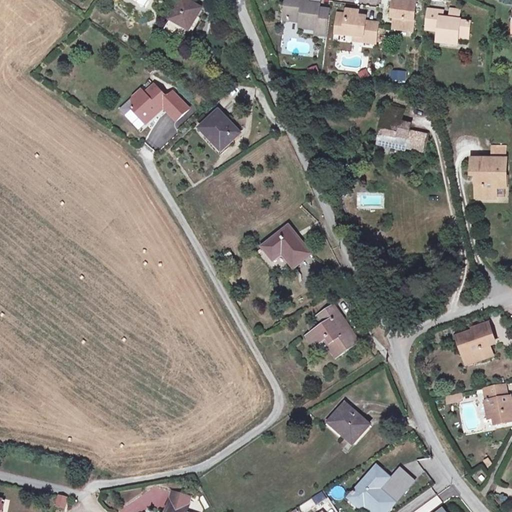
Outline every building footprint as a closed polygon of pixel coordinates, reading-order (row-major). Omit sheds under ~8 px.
[(183,43),(202,9),(185,0),(182,0),(165,32),(183,43)] [(326,36),(329,11),(320,10),(320,6),(309,5),(304,4),(304,0),(286,0),(284,20),(301,22),(301,28),(317,30),(316,35),(326,36)] [(413,31),(417,3),(395,0),(393,19),(396,19),(395,29),(413,31)] [(461,21),(462,11),(451,10),(449,20),(461,21)] [(376,43),(378,25),(365,23),(366,18),(358,17),(359,12),(348,11),(347,16),(339,15),(337,34),(356,36),(356,34),(363,35),(363,42),(376,43)] [(469,35),(470,23),(461,21),(449,20),(442,19),(443,12),(430,11),(428,29),(440,31),(439,42),(458,44),(459,34),(469,35)] [(467,45),(469,35),(459,34),(458,44),(467,45)] [(319,72),(317,66),(307,70),(309,76),(319,72)] [(369,75),(366,70),(359,74),(361,79),(369,75)] [(404,80),(404,72),(395,72),(394,80),(404,80)] [(158,107),(161,105),(177,121),(190,109),(174,92),(167,98),(155,85),(145,94),(141,90),(133,98),(133,109),(141,118),(143,115),(150,122),(159,113),(159,109),(158,107)] [(403,111),(404,106),(388,103),(387,108),(403,111)] [(423,152),(427,136),(409,132),(411,126),(401,123),(403,111),(387,108),(380,145),(405,151),(406,148),(423,152)] [(240,134),(219,112),(201,129),(217,146),(224,139),(229,144),(240,134)] [(150,122),(143,115),(141,118),(147,124),(150,122)] [(222,151),(229,144),(224,139),(217,146),(222,151)] [(506,160),(506,147),(491,147),(491,160),(506,160)] [(506,188),(506,160),(491,160),(473,160),(473,176),(478,176),(477,198),(496,198),(496,188),(506,188)] [(311,255),(289,228),(264,248),(274,260),(283,253),(295,268),(311,255)] [(360,343),(348,325),(346,326),(339,316),(341,315),(335,306),(317,318),(323,327),(308,337),(315,348),(328,340),(333,348),(331,350),(337,359),(360,343)] [(490,346),(488,339),(494,337),(489,324),(473,329),(474,332),(458,337),(463,354),(471,351),(475,363),(494,356),(490,346)] [(496,344),(494,337),(488,339),(490,346),(496,344)] [(475,363),(471,351),(463,354),(467,365),(475,363)] [(511,409),(511,410),(506,385),(484,389),(488,411),(494,410),(495,418),(497,425),(511,421),(511,409)] [(464,401),(465,400),(463,393),(446,397),(447,406),(463,403),(463,402),(463,401),(464,401)] [(370,426),(350,408),(348,411),(343,407),(331,421),(332,422),(345,433),(343,435),(353,445),(370,426)] [(345,433),(332,422),(328,426),(341,438),(343,435),(345,433)] [(393,479),(378,467),(373,472),(381,480),(376,486),(383,491),(391,482),(405,494),(415,482),(401,470),(393,479)] [(383,491),(376,486),(381,480),(373,472),(352,497),(358,503),(361,499),(375,511),(377,511),(378,511),(389,511),(405,494),(391,482),(383,491)] [(424,504),(436,494),(430,488),(419,497),(424,504)] [(189,505),(191,498),(172,492),(170,499),(189,505)] [(315,504),(326,499),(323,492),(312,497),(315,504)] [(65,508),(68,497),(60,496),(58,506),(65,508)] [(377,511),(375,511),(361,499),(358,503),(352,497),(349,499),(361,509),(364,505),(371,511),(378,511),(377,511)] [(187,511),(189,505),(170,499),(166,511),(187,511)]
